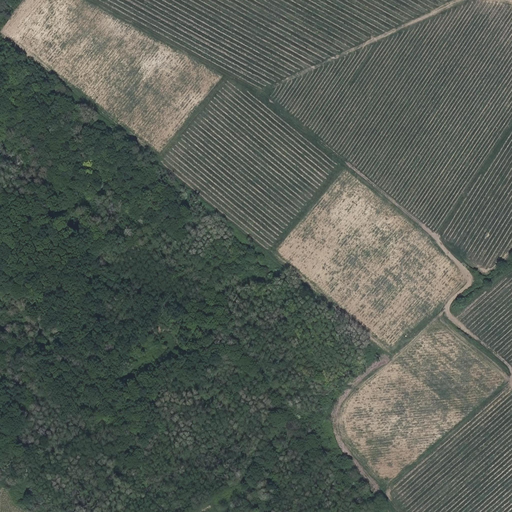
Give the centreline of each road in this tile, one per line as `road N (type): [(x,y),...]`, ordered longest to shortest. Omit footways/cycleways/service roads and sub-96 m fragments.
road 1 (track): [(198,511),(250,474),(273,441),(511,264)]
road 2 (track): [(511,126),(439,236),(469,272),(451,316),(511,372)]
road 3 (track): [(259,92),(459,0)]
